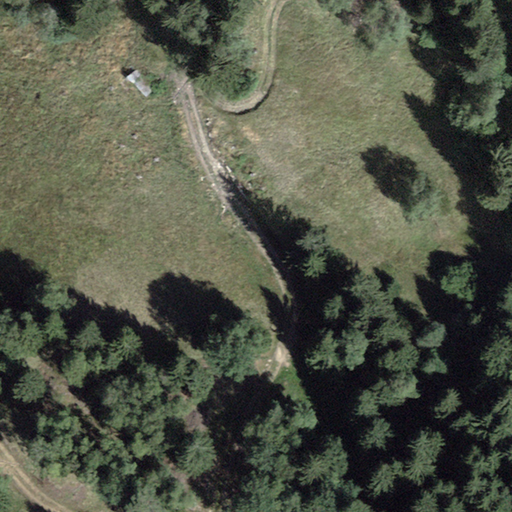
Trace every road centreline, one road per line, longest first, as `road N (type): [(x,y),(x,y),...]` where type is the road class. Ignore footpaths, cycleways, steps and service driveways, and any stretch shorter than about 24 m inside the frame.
road 1 (track): [(156,0),(166,49),(226,205),(291,285),(291,350)]
road 2 (track): [(291,350),(238,446),(224,511)]
